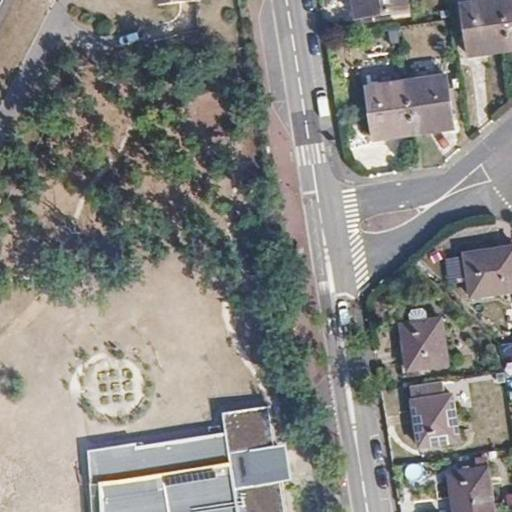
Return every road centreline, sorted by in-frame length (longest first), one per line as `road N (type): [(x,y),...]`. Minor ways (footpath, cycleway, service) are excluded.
road 1 (residential): [(328,236),(368,511)]
road 2 (residential): [(284,0),(328,236)]
road 3 (track): [(67,0),(0,131)]
road 4 (residential): [(328,236),(363,253),(405,241),(431,204)]
